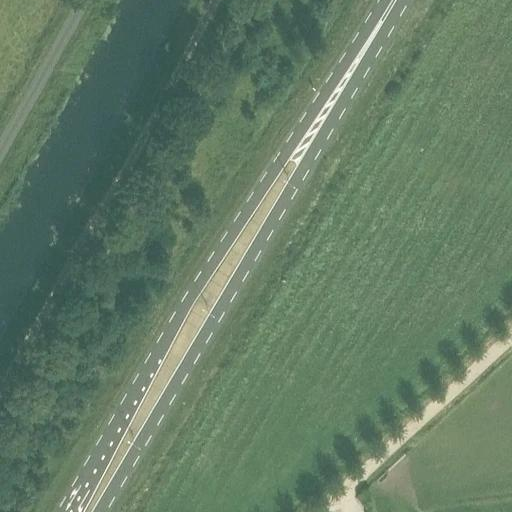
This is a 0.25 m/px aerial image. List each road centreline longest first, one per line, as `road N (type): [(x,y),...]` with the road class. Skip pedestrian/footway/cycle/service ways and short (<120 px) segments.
road 1 (primary): [(387,0),(236,221),(67,511)]
road 2 (primary): [(98,511),(402,0)]
road 3 (track): [(215,0),(0,385)]
road 4 (track): [(321,511),(511,333)]
road 5 (unclassified): [(0,135),(71,0)]
